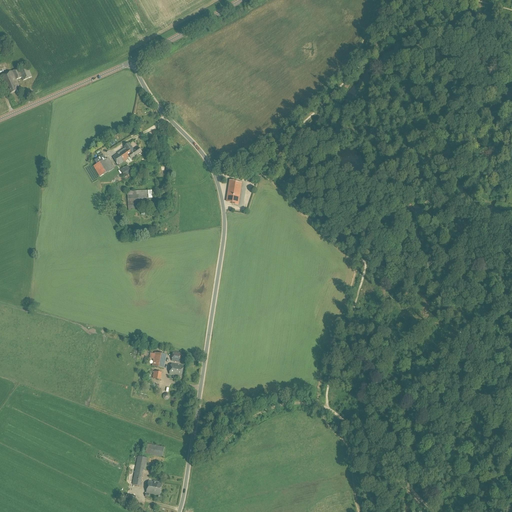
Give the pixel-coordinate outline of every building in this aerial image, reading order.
[(32,77),(28,67),(19,71),(18,69),(0,76),(8,95),(21,90),(16,80),(22,78),(23,81),(32,77)] [(134,151),(129,143),(124,147),(125,149),(113,157),(119,165),(128,159),(130,161),(132,160),(132,159),(142,153),(138,148),(134,151)] [(99,177),(114,169),(108,158),(93,166),(99,177)] [(125,178),(132,173),(127,166),(121,170),(125,178)] [(238,205),(239,201),(240,192),(242,183),(237,183),(237,182),(230,181),(227,202),(232,202),(231,204),(238,205)] [(148,199),(148,191),(127,191),(128,209),(138,209),(138,202),(153,201),(152,199),(148,199)] [(180,363),(181,353),(173,352),(172,361),(180,363)] [(164,369),(167,355),(154,353),(152,367),(164,369)] [(182,377),(184,366),(171,364),(169,375),(182,377)] [(160,380),(162,373),(154,371),(152,379),(160,380)] [(162,457),(164,448),(147,444),(144,454),(162,457)] [(145,470),(147,458),(137,456),(132,485),(141,487),(144,470),(145,470)] [(154,482),(148,481),(145,497),(148,498),(149,494),(160,496),(162,483),(159,483),(159,482),(154,481),(154,482)] [(135,504),(136,497),(126,495),(125,502),(135,504)]
